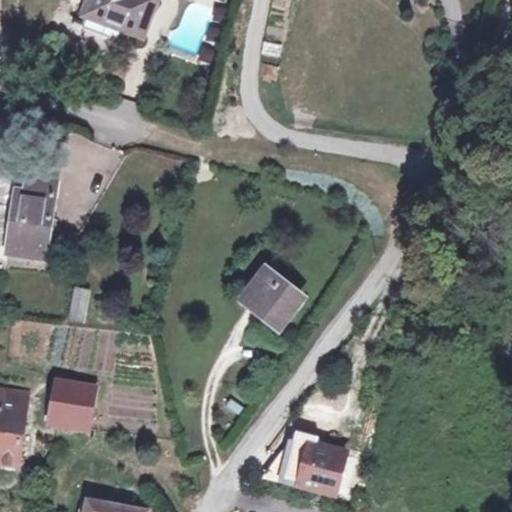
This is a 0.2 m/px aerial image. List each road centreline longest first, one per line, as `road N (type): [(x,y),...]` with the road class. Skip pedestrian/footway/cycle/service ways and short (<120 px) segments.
road 1 (residential): [(211,511),(434,172),(496,63),(511,7)]
road 2 (residential): [(0,99),(198,145)]
